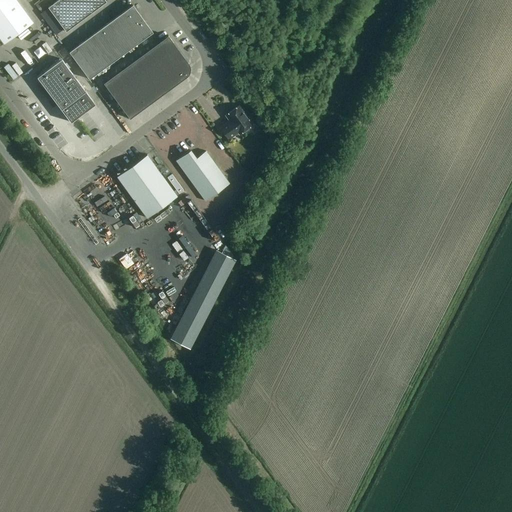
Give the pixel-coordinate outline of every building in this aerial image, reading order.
[(0,0),(0,40),(3,45),(33,23),(15,0),(0,0)] [(58,0),(48,8),(66,32),(106,2),(104,0),(58,0)] [(89,80),(96,74),(120,57),(153,33),(133,5),(104,26),(77,46),(76,47),(69,52),(69,53),(89,80)] [(130,120),(186,78),(188,76),(190,73),(190,69),(190,67),(188,64),(168,36),(103,84),(130,120)] [(42,74),(37,78),(48,93),(52,99),(49,101),(51,104),(54,107),(57,105),(61,110),(71,123),(77,118),(88,110),(95,105),(85,92),(85,91),(75,78),(61,60),(53,66),(42,74)] [(220,70),(227,80),(231,77),(224,67),(220,70)] [(247,118),(239,107),(226,116),(230,122),(220,129),(229,140),(238,133),(239,135),(258,121),(253,114),(247,118)] [(177,123),(160,131),(164,137),(180,130),(177,123)] [(196,159),(190,151),(176,162),(205,202),(229,184),(206,152),(196,159)] [(146,218),(176,197),(147,156),(117,177),(146,218)] [(97,186),(100,191),(110,183),(107,179),(97,186)] [(92,228),(96,226),(91,216),(86,219),(92,228)] [(173,264),(175,257),(167,253),(164,261),(173,264)] [(121,260),(126,265),(131,260),(127,255),(121,260)]
